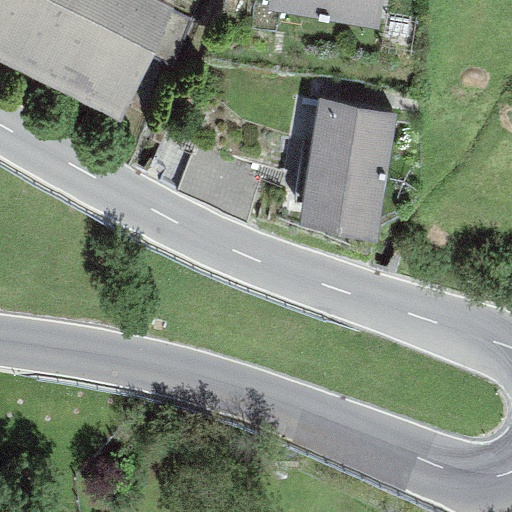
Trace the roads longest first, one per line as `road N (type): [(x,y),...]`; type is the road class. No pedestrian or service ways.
road 1 (tertiary): [(0,119),(167,220),(238,253),(511,350)]
road 2 (tertiary): [(511,471),(459,475),(248,392),(0,343)]
